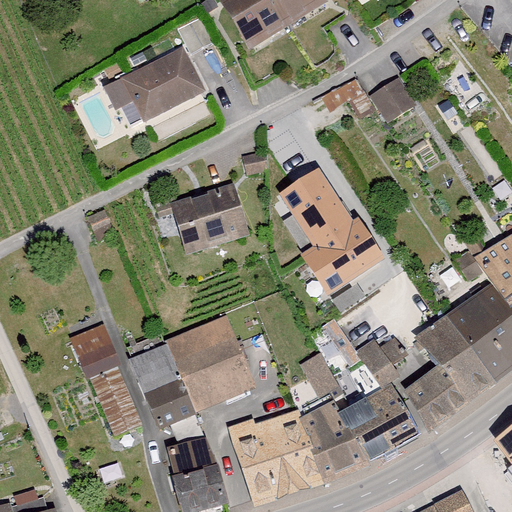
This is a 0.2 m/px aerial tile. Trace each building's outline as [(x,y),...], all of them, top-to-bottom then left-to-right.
[(223,0),(215,5),(244,51),(323,2),(321,0),(223,0)] [(179,53),(119,83),(140,126),(200,96),(179,53)] [(400,77),(373,97),(394,125),(421,105),(400,77)] [(360,80),(324,95),(332,115),(368,100),(360,80)] [(318,169),(280,194),(316,249),(304,256),(328,293),(383,257),(358,218),(352,222),(318,169)] [(170,203),(183,255),(246,239),(233,187),(170,203)] [(511,232),(475,259),(491,281),(511,310),(511,232)] [(511,310),(491,281),(445,312),(493,378),(511,361),(511,310)] [(432,369),(396,392),(418,429),(493,378),(445,312),(408,337),(432,369)] [(226,316),(126,355),(155,426),(166,422),(192,411),(255,386),(226,316)] [(337,318),(313,333),(340,375),(364,359),(337,318)] [(99,321),(66,335),(84,379),(88,377),(117,366),(99,321)] [(323,352),(301,367),(324,401),(346,386),(323,352)] [(139,424),(117,366),(88,377),(110,436),(139,424)] [(391,382),(333,410),(364,462),(418,429),(396,392),(391,382)] [(328,401),(298,413),(319,482),(364,462),(333,410),(328,401)] [(295,404),(229,424),(253,502),(319,482),(298,413),(295,404)] [(202,511),(228,506),(192,411),(166,422),(174,442),(166,444),(180,511),(202,511)] [(511,422),(491,438),(511,463),(511,422)] [(471,511),(460,489),(432,503),(436,511),(471,511)] [(53,511),(48,491),(0,505),(0,511),(53,511)] [(436,511),(432,503),(413,511),(436,511)]
